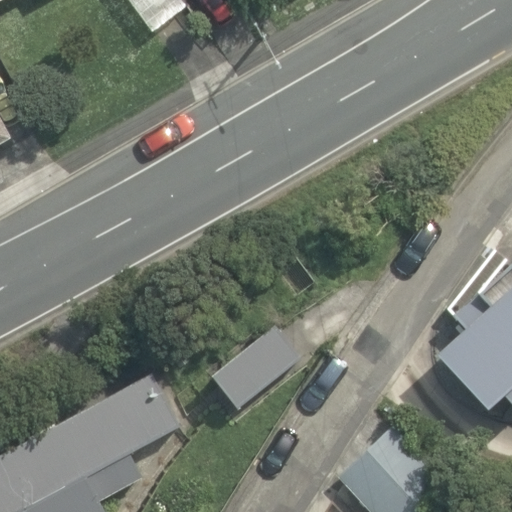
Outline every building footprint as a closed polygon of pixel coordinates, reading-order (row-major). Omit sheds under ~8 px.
[(0,0),(0,163),(36,144),(0,78),(0,18),(32,0),(0,0)] [(511,261),(451,317),(473,341),(447,365),(504,428),(511,421),(511,261)] [(286,325),(208,380),(236,420),(314,365),(286,325)] [(160,374),(0,460),(0,511),(107,511),(103,504),(156,475),(146,457),(192,432),(160,374)] [(413,511),(447,475),(399,431),(341,495),(359,511),(413,511)]
